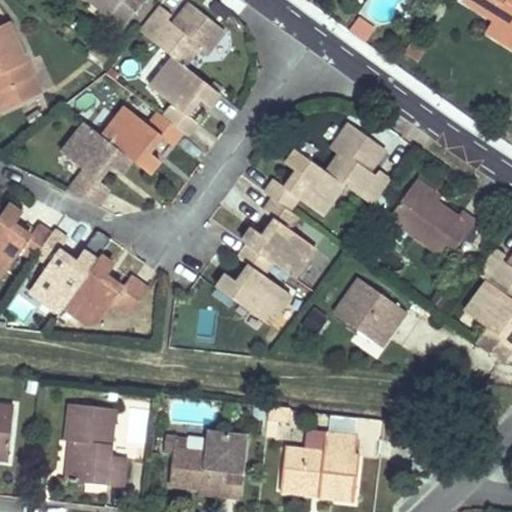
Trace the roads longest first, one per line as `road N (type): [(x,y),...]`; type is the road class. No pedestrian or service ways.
road 1 (residential): [(321,39),(164,249)]
road 2 (residential): [(511,170),(321,39)]
